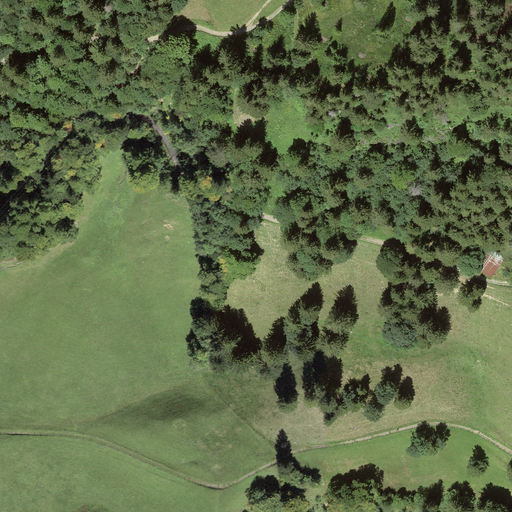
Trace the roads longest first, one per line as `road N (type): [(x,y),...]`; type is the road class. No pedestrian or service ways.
road 1 (track): [(511,284),(238,207),(189,182),(149,120),(0,91)]
road 2 (track): [(511,452),(470,430),(422,425),(297,451),(221,486),(105,441),(0,432)]
road 3 (track): [(0,62),(122,33),(163,38),(190,26),(228,33)]
